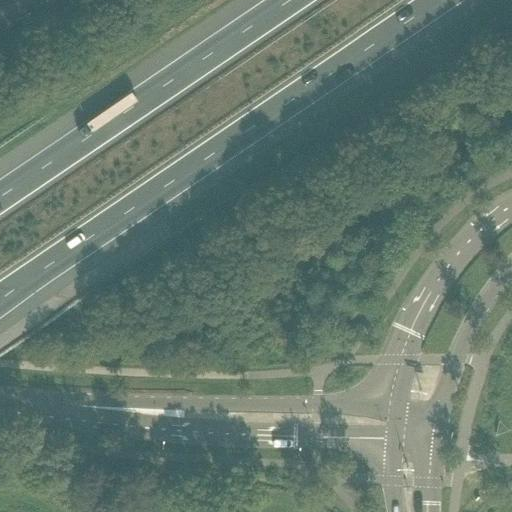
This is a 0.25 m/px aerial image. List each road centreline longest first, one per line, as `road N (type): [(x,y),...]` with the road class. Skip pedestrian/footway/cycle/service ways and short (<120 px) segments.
road 1 (motorway): [(0,298),(441,0)]
road 2 (motorway): [(291,0),(0,197)]
road 3 (secondary): [(75,407),(151,428),(393,439)]
road 4 (secondary): [(395,406),(75,407)]
road 5 (secondary): [(511,213),(466,253),(431,303),(395,406)]
road 6 (secondary): [(439,428),(464,338),(511,266)]
